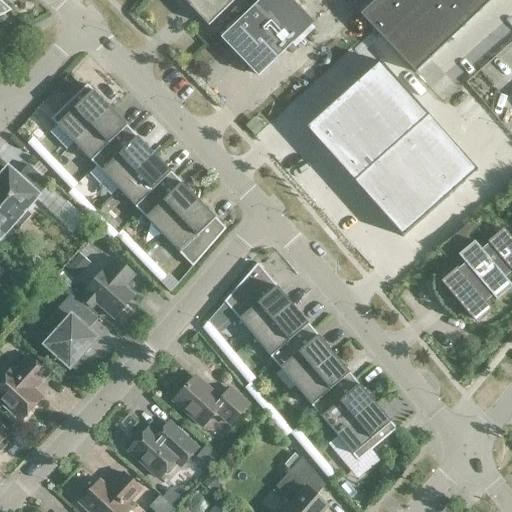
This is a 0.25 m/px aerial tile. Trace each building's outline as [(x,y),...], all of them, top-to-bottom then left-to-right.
[(0,0),(0,17),(12,11),(0,0)] [(235,0),(181,0),(185,3),(187,0),(190,0),(206,15),(201,19),(208,26),(235,0)] [(290,0),(260,0),(221,39),(258,77),(314,24),(290,0)] [(402,0),(376,0),(375,1),(402,29),(403,28),(417,15),(402,0)] [(430,0),(402,0),(417,15),(419,13),(431,1),(430,0)] [(432,0),(431,1),(419,13),(447,42),(464,27),(438,0),(432,0)] [(438,0),(464,27),(480,11),(469,0),(438,0)] [(469,0),(480,11),(492,0),(469,0)] [(375,1),(360,16),(387,44),(402,29),(375,1)] [(417,15),(403,28),(431,58),(447,42),(419,13),(417,15)] [(402,29),(387,44),(415,73),(431,58),(403,28),(402,29)] [(381,62),(306,128),(403,238),(478,171),(381,62)] [(51,120),(74,144),(110,109),(87,85),(51,120)] [(132,132),(110,109),(74,144),(96,167),(132,132)] [(154,155),(132,132),(96,167),(118,190),(154,155)] [(33,138),(27,143),(49,167),(55,161),(33,138)] [(176,178),(154,155),(118,190),(140,213),(176,178)] [(78,185),(55,161),(49,167),(72,190),(73,189),(78,185)] [(28,165),(19,175),(17,177),(8,169),(0,178),(0,238),(12,224),(18,230),(31,216),(25,210),(49,184),(28,165)] [(199,201),(176,178),(140,213),(163,236),(199,201)] [(95,212),(73,189),(72,190),(67,194),(90,217),(95,212)] [(226,229),(199,201),(163,236),(193,267),(226,229)] [(118,235),(95,212),(90,217),(112,240),(116,236),(118,235)] [(438,249),(446,258),(480,230),(472,221),(438,249)] [(504,232),(490,244),(488,242),(487,243),(488,244),(481,250),(474,242),(473,243),(475,245),(461,257),(459,255),(458,256),(465,264),(458,270),(457,269),(456,269),(457,271),(443,283),(441,281),(441,282),(477,325),(478,324),(474,320),(488,308),(492,312),(493,311),(486,303),(493,297),(496,301),(497,300),(493,296),(508,284),(511,288),(511,287),(511,286),(505,279),(511,272),(511,239),(503,229),(502,230),(504,232)] [(122,231),(118,235),(116,236),(143,265),(149,259),(122,231)] [(176,287),(149,259),(143,265),(171,293),(176,287)] [(96,303),(114,319),(134,297),(124,288),(135,276),(117,260),(106,272),(104,270),(84,293),(86,294),(81,300),(92,309),(96,303)] [(72,263),(64,271),(75,281),(82,272),(72,263)] [(257,264),(224,302),(254,338),(293,306),(257,264)] [(71,367),(75,371),(86,358),(82,355),(97,339),(73,317),(82,307),(85,311),(86,310),(70,296),(46,324),(56,333),(44,346),(70,369),(71,367)] [(313,331),(293,306),(254,338),(275,363),(313,331)] [(207,322),(202,328),(226,356),(232,351),(207,322)] [(334,355),(313,331),(275,363),(296,387),(334,355)] [(255,379),(232,351),(226,356),(249,385),(251,383),(255,379)] [(354,380),(334,355),(296,387),(316,412),(354,380)] [(0,381),(0,401),(21,421),(42,399),(30,388),(36,382),(38,384),(47,374),(29,357),(15,373),(11,370),(0,381)] [(177,402),(176,403),(203,427),(214,415),(220,415),(231,425),(248,406),(230,389),(229,390),(220,400),(195,377),(179,394),(179,395),(179,400),(177,402)] [(375,404),(354,380),(316,412),(337,436),(375,404)] [(271,408),(251,383),(249,385),(245,388),(265,413),(271,408)] [(396,430),(375,404),(337,436),(358,462),(396,430)] [(292,432),(271,408),(265,413),(286,437),(290,434),(292,432)] [(0,451),(1,452),(6,446),(6,442),(4,440),(10,433),(0,422),(0,451)] [(149,428),(128,450),(159,479),(167,471),(172,471),(182,460),(188,460),(198,449),(174,427),(164,437),(159,437),(149,428)] [(296,428),(292,432),(290,434),(311,458),(317,453),(296,428)] [(338,478),(317,453),(311,458),(332,483),(338,478)] [(325,485),(302,458),(288,473),(292,476),(282,487),(296,500),(285,511),(320,511),(327,506),(316,496),(325,485)] [(100,481),(79,503),(88,511),(128,511),(131,510),(126,506),(141,490),(123,473),(114,484),(115,485),(110,490),(100,481)] [(214,493),(223,482),(212,473),(203,484),(214,493)] [(180,498),(170,489),(162,497),(172,506),(180,498)] [(227,511),(218,503),(210,511),(227,511)]
